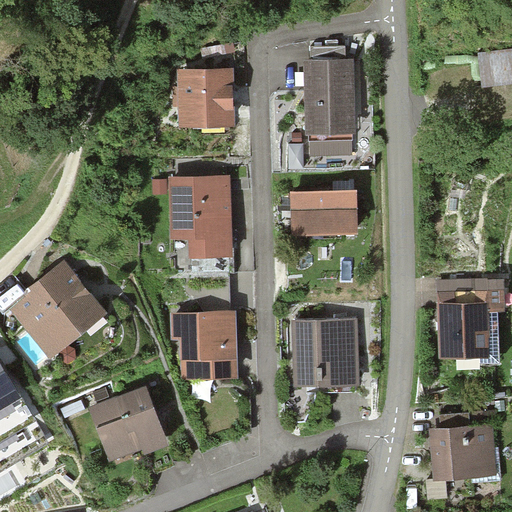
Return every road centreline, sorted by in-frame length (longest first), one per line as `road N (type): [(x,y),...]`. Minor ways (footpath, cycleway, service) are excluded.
road 1 (residential): [(392,18),(258,37),(271,450),(387,433)]
road 2 (unclassified): [(387,433),(400,346),(392,18)]
road 3 (track): [(0,268),(54,209),(128,0)]
